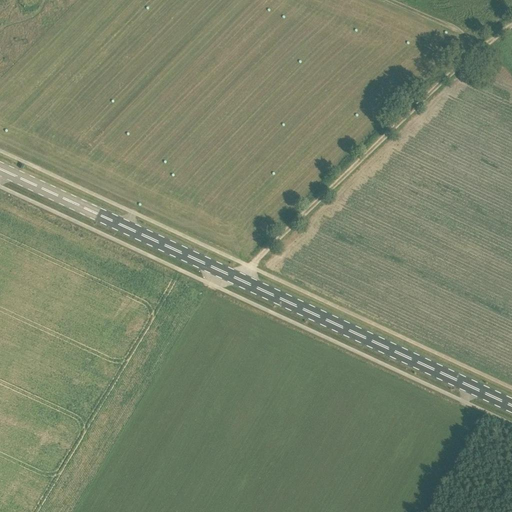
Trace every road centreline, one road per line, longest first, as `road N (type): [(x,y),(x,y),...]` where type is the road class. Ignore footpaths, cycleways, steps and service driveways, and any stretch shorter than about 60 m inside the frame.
road 1 (secondary): [(511,407),(0,170)]
road 2 (track): [(482,46),(252,266),(245,283)]
